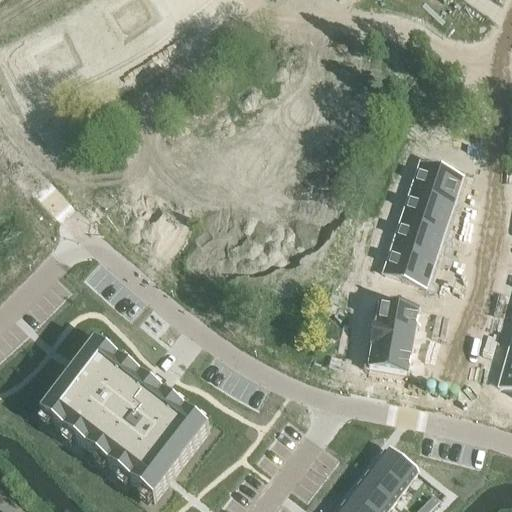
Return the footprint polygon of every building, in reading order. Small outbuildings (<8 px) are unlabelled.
[(115,0),(116,1),(139,36),(170,16),(159,0),(115,0)] [(101,21),(90,28),(108,56),(139,36),(116,1),(96,13),(101,21)] [(61,34),(39,44),(58,82),(91,66),(76,35),(64,41),(61,34)] [(22,62),(10,67),(24,98),(58,82),(39,44),(38,42),(17,52),(22,62)] [(199,158),(200,207),(226,206),(226,215),(338,212),(336,136),(262,138),(262,145),(217,146),(218,157),(199,158)] [(419,166),(410,194),(452,209),(453,209),(462,180),(447,175),(448,171),(436,166),(434,171),(419,166)] [(475,187),(472,198),(479,201),(483,190),(475,187)] [(410,194),(401,222),(443,236),(452,209),(410,194)] [(132,219),(133,228),(148,227),(148,220),(159,220),(158,199),(117,200),(117,219),(132,219)] [(401,222),(392,249),(434,263),(443,236),(401,222)] [(461,229),(458,241),(465,243),(469,232),(461,229)] [(458,241),(454,252),(461,255),(465,243),(458,241)] [(392,249),(382,277),(425,292),(434,263),(392,249)] [(438,295),(435,306),(443,308),(446,297),(438,295)] [(374,306),(370,329),(414,336),(418,314),(374,306)] [(435,306),(432,318),(440,320),(443,308),(435,306)] [(495,316),(492,328),(499,330),(503,318),(495,316)] [(492,328),(489,339),(496,341),(499,330),(492,328)] [(370,329),(366,350),(411,358),(414,336),(370,329)] [(429,344),(427,356),(435,357),(437,345),(429,344)] [(96,349),(42,420),(155,507),(209,436),(96,349)] [(366,350),(363,372),(407,380),(411,358),(366,350)] [(511,363),(506,362),(498,391),(511,394),(511,363)] [(479,375),(476,387),(483,389),(487,377),(479,375)] [(423,378),(422,389),(430,391),(431,379),(423,378)] [(388,454),(376,470),(406,493),(418,477),(388,454)] [(376,470),(364,486),(394,508),(406,493),(376,470)] [(364,486),(353,501),(367,511),(391,511),(394,508),(364,486)] [(434,500),(425,508),(429,511),(433,511),(440,505),(434,500)] [(367,511),(353,501),(344,511),(367,511)]
